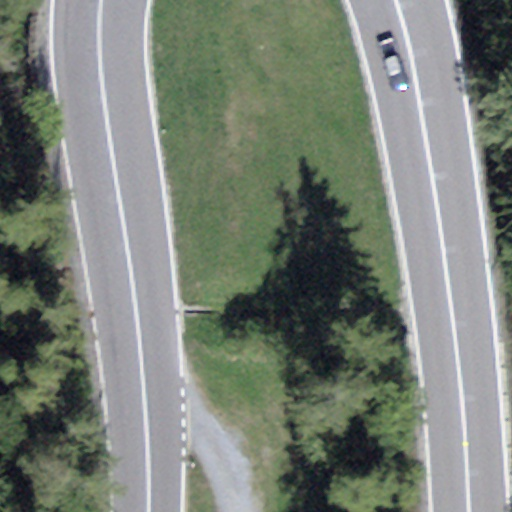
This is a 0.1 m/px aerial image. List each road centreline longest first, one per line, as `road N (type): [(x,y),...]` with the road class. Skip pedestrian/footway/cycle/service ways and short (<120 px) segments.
road 1 (secondary): [(396,0),(443,248),(468,511)]
road 2 (secondary): [(148,511),(143,376),(100,0)]
